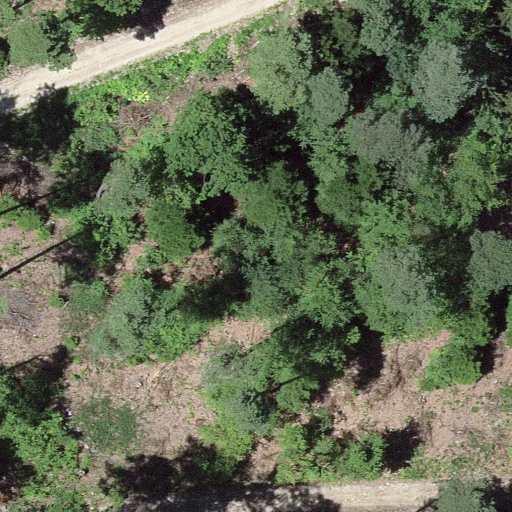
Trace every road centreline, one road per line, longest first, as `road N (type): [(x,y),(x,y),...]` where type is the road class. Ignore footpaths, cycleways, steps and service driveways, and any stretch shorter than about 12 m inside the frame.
road 1 (track): [(511,486),(45,511)]
road 2 (track): [(0,125),(335,0)]
